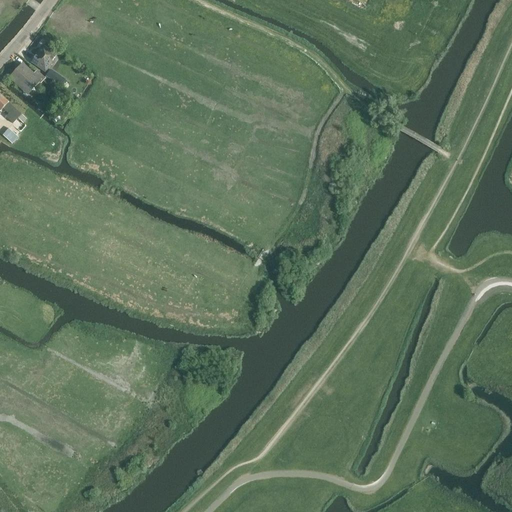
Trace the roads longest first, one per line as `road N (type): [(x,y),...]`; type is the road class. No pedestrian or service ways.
road 1 (unknown): [(259,458),(367,319),(436,202),(511,46)]
road 2 (unknown): [(195,0),(310,51),(366,106),(456,162)]
